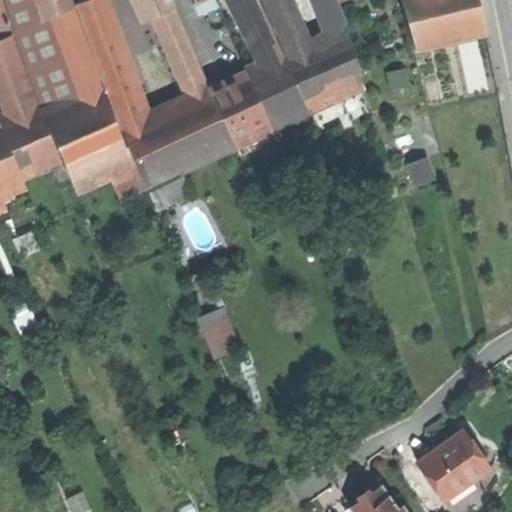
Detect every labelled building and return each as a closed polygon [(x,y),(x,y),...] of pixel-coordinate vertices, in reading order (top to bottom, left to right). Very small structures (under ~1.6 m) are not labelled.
[(0,0),(0,41),(15,36),(3,0),(0,0)] [(52,17),(46,0),(7,0),(16,30),(33,23),(52,17)] [(76,8),(72,0),(46,0),(52,17),(76,8)] [(89,0),(77,5),(122,131),(145,121),(101,0),(89,0)] [(172,0),(147,0),(155,16),(159,14),(176,7),(172,0)] [(220,7),(217,0),(198,0),(203,11),(208,8),(210,11),(220,7)] [(238,0),(272,63),(285,57),(259,0),(238,0)] [(263,0),(288,56),(308,47),(284,0),(263,0)] [(316,0),(331,37),(349,31),(337,0),(316,0)] [(402,0),(416,51),(487,33),(478,0),(402,0)] [(207,81),(176,7),(159,14),(195,99),(212,91),(209,85),(207,81)] [(105,89),(76,8),(52,17),(82,98),(103,89),(105,89)] [(48,65),(33,23),(16,30),(29,72),(48,65)] [(288,56),(285,57),(308,107),(362,82),(349,31),(331,37),(308,47),(288,56)] [(41,109),(15,36),(0,41),(0,64),(20,118),(41,109)] [(272,123),(308,107),(285,57),(272,63),(249,73),(269,117),(272,123)] [(231,135),(269,117),(249,73),(244,63),(230,70),(224,73),(226,78),(209,85),(212,91),(231,135)] [(207,81),(209,85),(226,78),(224,73),(207,81)] [(38,97),(45,113),(62,106),(55,89),(38,97)] [(128,148),(103,89),(82,98),(62,106),(45,113),(70,173),(71,172),(128,148)] [(179,166),(234,141),(231,135),(212,91),(195,99),(145,121),(122,131),(145,181),(148,180),(179,166)] [(62,160),(41,109),(20,118),(3,125),(6,134),(24,175),(62,160)] [(275,132),(272,123),(269,117),(231,135),(234,141),(238,149),(275,132)] [(0,188),(25,178),(24,175),(6,134),(0,136),(0,188)] [(167,240),(128,148),(71,172),(75,182),(108,168),(143,250),(167,240)] [(188,185),(179,166),(148,180),(156,200),(188,185)] [(110,264),(143,250),(108,168),(75,182),(110,264)] [(199,316),(217,357),(244,345),(226,304),(199,316)] [(418,462),(444,499),(492,466),(480,449),(466,429),(418,462)] [(408,511),(403,505),(398,508),(381,484),(370,492),(361,497),(370,510),(367,511),(408,511)] [(351,504),(356,511),(367,511),(370,510),(361,497),(351,504)]
